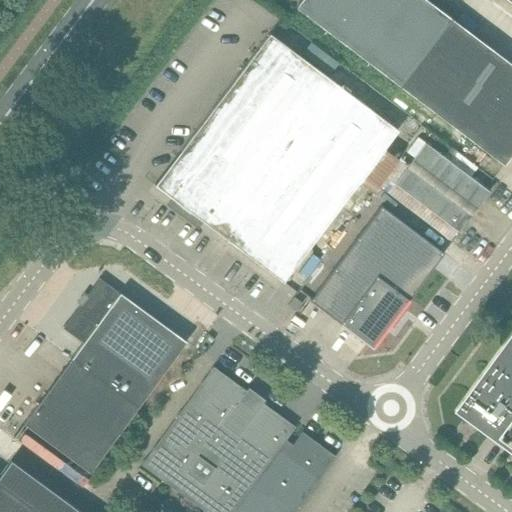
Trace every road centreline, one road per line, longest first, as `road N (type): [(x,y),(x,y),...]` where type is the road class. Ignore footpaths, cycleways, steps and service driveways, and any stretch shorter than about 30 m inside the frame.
road 1 (unclassified): [(0,322),(63,239),(82,228),(121,230),(383,418)]
road 2 (unclassified): [(383,418),(511,247)]
road 3 (tertiary): [(0,125),(96,0)]
road 4 (unclassified): [(506,511),(383,418)]
